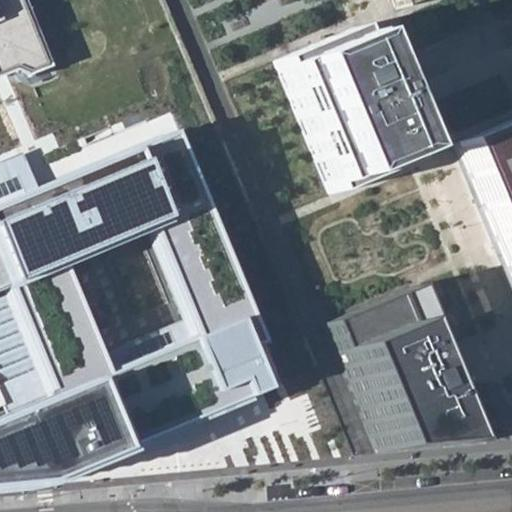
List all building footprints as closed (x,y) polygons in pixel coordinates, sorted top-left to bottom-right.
[(0,0),(0,76),(12,71),(24,77),(45,67),(16,0),(0,0)] [(391,0),(395,9),(417,0),(391,0)] [(271,60),(326,195),(407,161),(350,27),(271,60)] [(511,117),(450,143),(511,291),(511,117)] [(35,191),(20,156),(0,164),(0,496),(30,494),(35,491),(257,393),(239,349),(251,343),(165,133),(35,191)] [(320,323),(375,453),(473,444),(408,286),(320,323)] [(288,392),(249,407),(270,461),(316,444),(322,460),(349,450),(326,389),(291,402),(288,392)]
